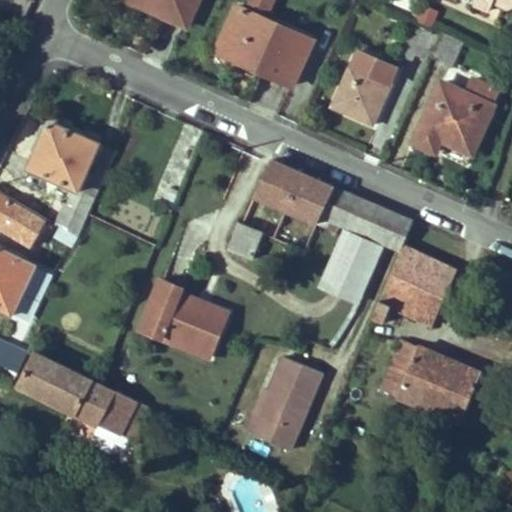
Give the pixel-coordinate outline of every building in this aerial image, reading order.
[(197,0),(133,0),(146,6),(148,0),(160,0),(192,13),(197,0)] [(192,13),(160,0),(148,0),(146,6),(187,24),(192,13)] [(252,0),(248,9),(267,18),(274,0),(252,0)] [(511,0),(476,0),(476,4),(489,10),(494,1),(494,0),(509,0),(511,1),(511,0)] [(243,7),(238,5),(217,51),(262,70),(264,67),(225,48),(243,7)] [(419,23),(434,27),(439,11),(424,6),(419,23)] [(314,38),(267,18),(248,9),(243,7),(225,48),(264,67),(262,70),(293,85),(314,38)] [(427,28),(423,35),(411,29),(400,54),(412,60),(416,53),(429,59),(440,33),(427,28)] [(464,41),(443,31),(432,55),(452,65),(464,41)] [(353,65),(351,64),(333,106),(373,124),(392,84),(390,82),(397,67),(360,50),(353,65)] [(474,79),(466,92),(441,81),(415,141),(436,151),(442,139),(473,153),(501,90),(474,79)] [(58,223),(79,236),(89,213),(116,151),(102,146),(100,143),(57,123),(53,122),(50,123),(48,126),(47,127),(29,167),(75,188),(68,203),(67,202),(57,222),(58,223)] [(383,242),(386,243),(398,213),(272,159),(255,196),(317,222),(321,214),(340,223),(347,226),(369,236),(383,242)] [(52,231),(57,222),(0,189),(0,226),(32,245),(44,227),(52,231)] [(413,220),(398,213),(386,243),(401,249),(403,244),(413,220)] [(336,230),(340,223),(321,214),(317,222),(336,230)] [(264,232),(238,222),(228,247),(254,258),(264,232)] [(79,236),(58,223),(52,233),(70,244),(73,246),(79,236)] [(369,236),(347,226),(323,281),(359,297),(383,242),(369,236)] [(392,270),(414,281),(442,294),(455,269),(403,244),(401,249),(392,270)] [(0,307),(12,314),(37,264),(0,246),(0,307)] [(54,272),(45,268),(35,286),(46,291),(54,272)] [(400,309),(414,281),(392,270),(377,308),(373,316),(385,321),(391,305),(400,309)] [(161,279),(141,329),(209,357),(228,312),(210,304),(208,308),(195,303),(197,299),(181,292),(183,288),(161,279)] [(442,294),(414,281),(400,309),(433,324),(446,296),(442,294)] [(195,303),(208,308),(210,304),(197,299),(195,303)] [(0,337),(0,362),(18,372),(28,351),(0,337)] [(460,420),(461,418),(481,371),(402,338),(381,387),(460,420)] [(115,391),(35,352),(18,383),(99,424),(118,433),(129,439),(134,441),(151,406),(116,389),(115,391)] [(285,355),(271,389),(260,416),(273,420),(266,438),(292,449),(324,372),(285,355)] [(475,423),(495,377),(481,371),(461,418),(475,423)] [(248,431),(266,438),(273,420),(260,416),(271,389),(265,387),(248,431)] [(118,433),(99,424),(96,432),(100,447),(110,452),(125,447),(129,439),(118,433)]
